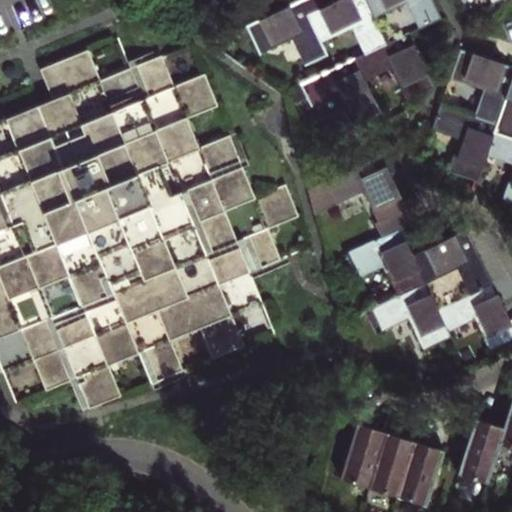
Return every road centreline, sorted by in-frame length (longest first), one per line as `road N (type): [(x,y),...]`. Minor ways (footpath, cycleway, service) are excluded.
road 1 (residential): [(0,500),(47,466),(114,455),(188,474),(237,511)]
road 2 (residential): [(511,364),(432,397),(377,387)]
